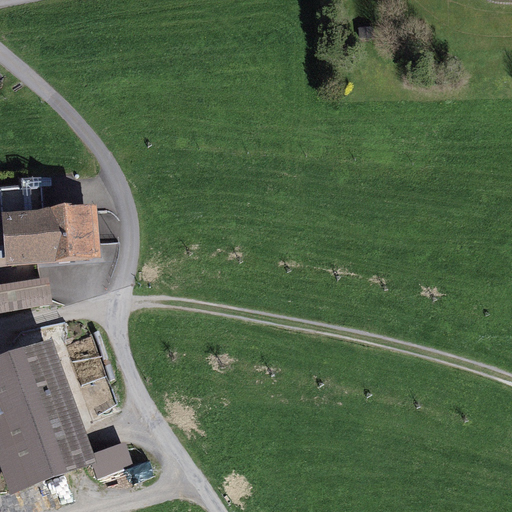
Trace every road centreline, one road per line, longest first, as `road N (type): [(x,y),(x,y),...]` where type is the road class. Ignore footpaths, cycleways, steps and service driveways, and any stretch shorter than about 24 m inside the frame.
road 1 (track): [(511,382),(450,360),(182,305),(121,300),(0,323)]
road 2 (residential): [(121,300),(131,222),(122,188),(80,126),(0,53)]
road 3 (unclassified): [(218,511),(123,360),(121,300)]
